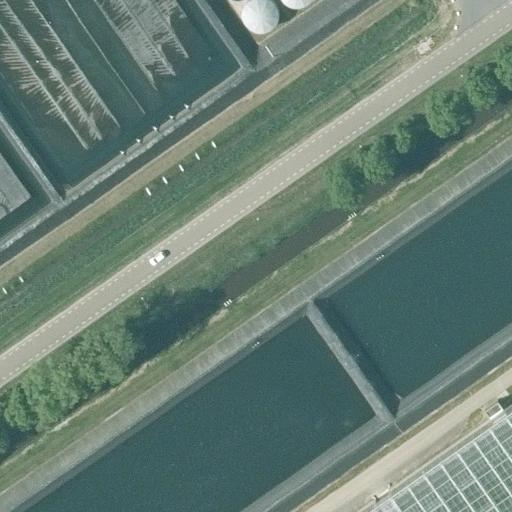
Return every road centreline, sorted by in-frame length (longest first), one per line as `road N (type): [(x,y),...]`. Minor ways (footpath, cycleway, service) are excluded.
road 1 (unclassified): [(0,375),(511,17)]
road 2 (unknown): [(318,511),(511,375)]
